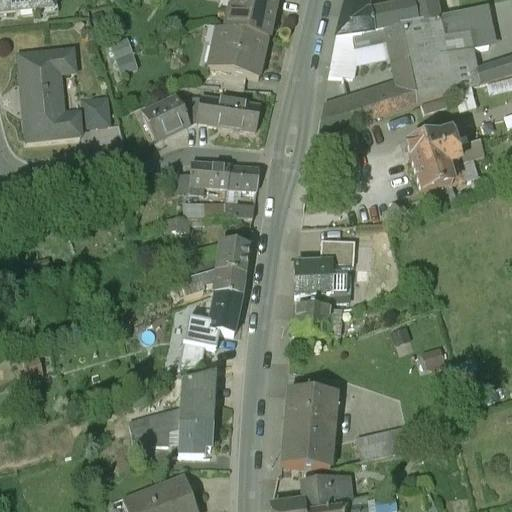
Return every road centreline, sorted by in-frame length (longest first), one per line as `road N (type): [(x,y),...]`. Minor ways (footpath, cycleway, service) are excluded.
road 1 (secondary): [(248,511),(263,291),(286,163)]
road 2 (secondary): [(286,163),(320,0)]
road 3 (residential): [(128,172),(0,190)]
road 4 (residential): [(286,163),(183,153),(161,164)]
